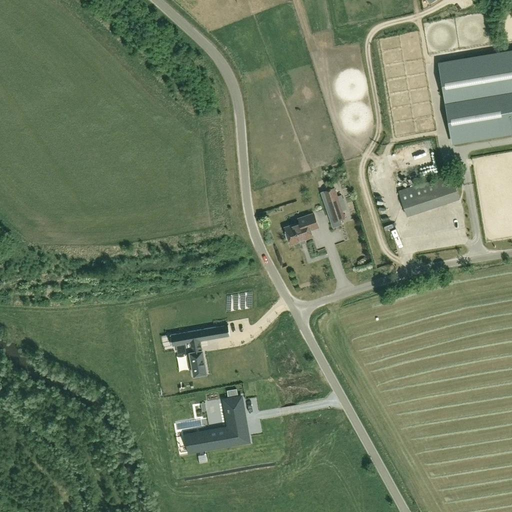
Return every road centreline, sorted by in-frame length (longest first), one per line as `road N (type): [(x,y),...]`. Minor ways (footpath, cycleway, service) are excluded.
road 1 (unclassified): [(294,312),(249,219),(230,78),(156,0)]
road 2 (track): [(407,263),(381,245),(361,178),(379,128),(367,46),(378,28),(452,0)]
road 3 (unclassified): [(405,511),(294,312)]
road 4 (unclassified): [(294,312),(420,269),(511,253)]
